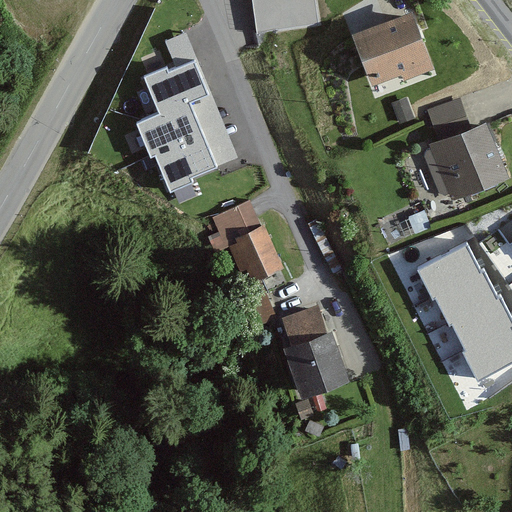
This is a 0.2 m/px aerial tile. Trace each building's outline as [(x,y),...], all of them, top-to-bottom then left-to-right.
[(319,23),(315,0),(252,0),(258,32),(319,23)] [(411,11),(351,32),(369,84),(401,73),(403,79),(431,69),(411,11)] [(167,67),(143,78),(158,113),(134,123),(150,160),(155,158),(170,192),(192,183),(190,179),(217,168),(189,102),(208,94),(195,61),(168,72),(167,67)] [(504,178),(484,122),(468,127),(457,97),(426,108),(437,139),(427,143),(447,199),(504,178)] [(260,229),(249,203),(212,218),(226,252),(229,250),(239,274),(245,271),(251,285),(283,272),(264,227),(260,229)] [(511,356),(511,329),(467,243),(421,267),(478,374),(511,356)] [(324,334),(315,308),(281,320),(289,346),(283,348),(299,397),(345,381),(329,332),(324,334)]
